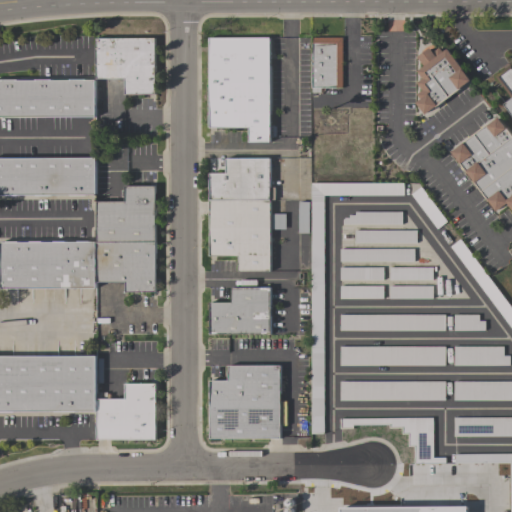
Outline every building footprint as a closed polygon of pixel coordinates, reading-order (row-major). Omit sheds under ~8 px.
[(311,93),(311,37),(342,37),(342,88),(324,88),(324,90),(322,93),(311,93)] [(154,38),(154,94),(124,94),(124,79),(96,79),(96,38),(154,38)] [(270,126),(275,126),(275,137),(270,137),(270,142),(249,142),(249,128),(209,128),(208,38),(270,38),(270,126)] [(460,88),(461,88),(425,115),(416,102),(421,99),(417,94),(423,90),(417,83),(423,78),(417,71),(424,66),(417,56),(429,47),(433,52),(438,48),(442,52),(447,48),(470,80),(460,88)] [(511,116),(503,104),(511,98),(496,78),(511,66),(511,116)] [(0,117),(0,80),(1,80),(17,79),(17,80),(35,80),(35,79),(51,79),(51,80),(69,80),(69,79),(86,79),(86,80),(95,80),(95,117),(0,117)] [(505,127),(506,127),(511,135),(511,209),(507,203),(496,211),(451,151),(462,143),(487,124),(488,125),(498,117),(505,127)] [(96,195),(86,195),(86,196),(70,196),(70,195),(52,195),(52,196),(36,196),(36,195),(18,195),(18,196),(1,196),(1,195),(0,195),(0,158),(96,158),(96,195)] [(209,200),(209,173),(226,173),(226,159),(270,158),(270,187),(275,187),(275,200),(270,200),(209,200)] [(403,183),(403,195),(324,196),(324,434),(311,434),(311,183),(403,183)] [(96,202),(124,201),(124,186),(155,186),(155,243),(96,243),(96,202)] [(447,222),(437,229),(410,194),(421,187),(447,222)] [(270,271),(238,271),(238,256),(209,256),(209,200),(270,200),(270,271)] [(298,202),(309,202),(309,233),(298,233),(298,202)] [(349,218),(349,215),(355,215),(355,212),(402,212),(402,225),(343,225),(343,220),(345,218),(349,218)] [(286,229),(271,229),(271,214),(285,214),(286,229)] [(416,230),(416,243),(354,243),(354,230),(416,230)] [(511,330),(449,247),(459,239),(511,309),(511,330)] [(0,242),(5,242),(5,241),(18,241),(18,242),(29,242),(29,241),(42,241),(42,242),(53,242),(53,241),(66,241),(66,242),(77,242),(77,241),(90,241),(90,242),(96,242),(96,289),(0,289),(0,242)] [(155,243),(155,292),(125,292),(125,282),(96,282),(96,243),(155,243)] [(414,249),(414,262),(340,262),(340,249),(414,249)] [(383,267),(383,280),(340,280),(340,267),(383,267)] [(389,280),(389,267),(432,267),(432,280),(389,280)] [(383,286),(383,298),(339,298),(339,286),(383,286)] [(432,286),(432,299),(389,299),(389,286),(432,286)] [(209,302),(231,302),(231,287),(271,287),(270,334),(209,334),(209,302)] [(339,315),(445,315),(444,330),(339,330),(339,315)] [(453,315),(478,315),(478,321),(484,321),(485,330),(453,330),(453,315)] [(340,365),(340,346),(445,346),(445,365),(340,365)] [(453,365),(453,347),(503,346),(503,356),(509,356),(509,365),(453,365)] [(0,411),(0,356),(96,356),(96,399),(96,411),(0,411)] [(210,438),(209,380),(228,380),(228,366),(280,365),(280,438),(210,438)] [(445,381),(445,400),(339,400),(339,381),(445,381)] [(511,381),(511,400),(453,400),(453,381),(511,381)] [(96,399),(124,399),(124,384),(156,384),(156,439),(96,440),(96,411),(96,399)] [(433,458),(445,457),(445,463),(414,464),(414,446),(408,446),(408,434),(401,434),(401,428),(389,428),(389,425),(353,425),(353,428),(340,429),(339,418),(433,417),(433,458)] [(511,417),(511,436),(453,436),(453,417),(511,417)] [(511,511),(510,511),(510,463),(455,463),(455,454),(511,453),(511,511)]
